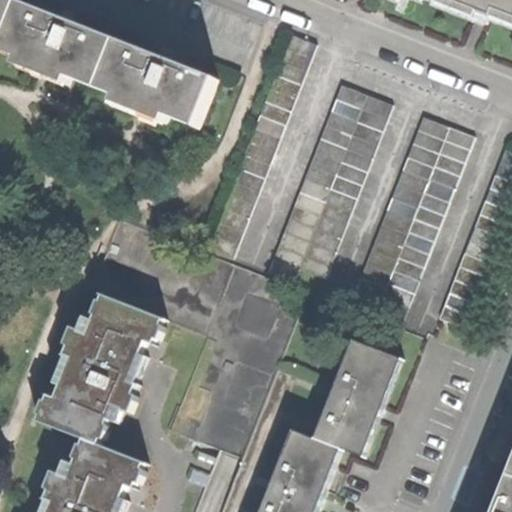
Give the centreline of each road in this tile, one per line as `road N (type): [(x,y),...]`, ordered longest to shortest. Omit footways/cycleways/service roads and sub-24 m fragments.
road 1 (residential): [(511,90),(278,0)]
road 2 (residential): [(511,335),(445,511)]
